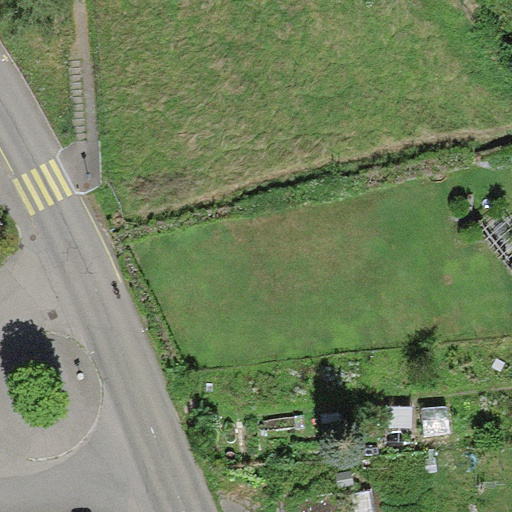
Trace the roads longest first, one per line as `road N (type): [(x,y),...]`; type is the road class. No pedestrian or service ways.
road 1 (tertiary): [(74,243),(156,450)]
road 2 (residential): [(0,497),(38,493),(156,450)]
